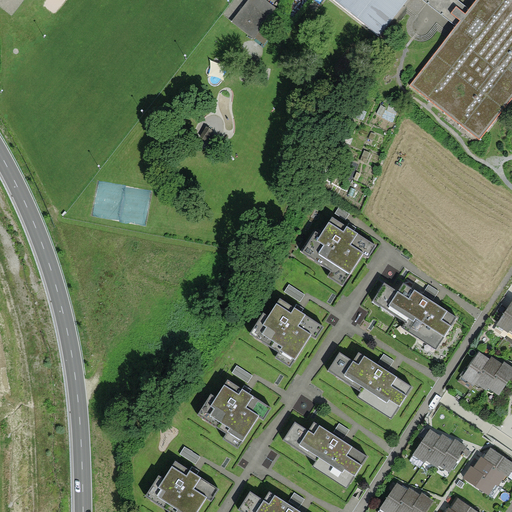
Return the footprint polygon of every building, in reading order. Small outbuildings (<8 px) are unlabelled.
[(250,0),(233,21),(255,39),(258,35),(267,43),(273,37),(263,29),(279,9),(268,0),(250,0)] [(334,0),(381,36),(411,0),(314,0),(315,1),(316,0),(334,0)] [(460,0),(424,0),(459,27),(411,86),(480,141),(511,101),(511,0),(480,0),(473,10),(460,0)] [(233,6),(227,11),(233,17),(238,12),(233,6)] [(344,283),(370,243),(332,219),(306,259),(344,283)] [(437,346),(454,318),(402,284),(396,293),(382,284),(376,293),(385,299),(378,309),(437,346)] [(292,363),(316,325),(279,300),(254,339),(292,363)] [(511,301),(505,311),(499,307),(490,319),(496,323),(507,331),(509,328),(511,323),(511,301)] [(392,414),(409,387),(357,353),(351,362),(337,353),(331,362),(340,368),(333,377),(392,414)] [(389,368),(395,360),(386,353),(380,361),(389,368)] [(461,376),(472,383),(474,380),(487,361),(477,354),(461,376)] [(474,380),(484,388),(486,387),(499,367),(488,359),(487,361),(474,380)] [(239,364),(233,372),(249,383),(254,375),(239,364)] [(486,387),(497,394),(511,373),(511,370),(501,364),(499,367),(486,387)] [(239,444),(264,406),(226,381),(201,419),(239,444)] [(347,484),(364,456),(312,423),(306,431),(292,422),(286,432),(295,437),(288,447),(347,484)] [(341,423),(335,432),(345,438),(351,429),(341,423)] [(414,453),(425,461),(426,458),(440,438),(429,431),(414,453)] [(426,458),(437,466),(438,464),(452,444),(441,437),(440,438),(426,458)] [(438,464),(450,472),(465,449),(454,441),(452,444),(438,464)] [(181,455),(199,462),(202,454),(185,447),(181,455)] [(482,461),(502,474),(505,476),(511,466),(489,451),(482,461)] [(472,471),(492,484),(494,486),(502,474),(482,461),(480,460),(472,471)] [(165,511),(195,511),(212,486),(174,461),(148,501),(165,511)] [(492,484),(472,471),(470,469),(462,480),(485,495),(492,484)] [(379,508),(384,511),(391,511),(405,493),(394,486),(379,508)] [(391,511),(407,511),(416,499),(405,492),(405,493),(391,511)] [(295,511),(266,494),(261,502),(247,493),(241,503),(249,508),(247,511),(295,511)] [(294,493),(291,503),(302,507),(305,496),(294,493)] [(407,511),(424,511),(430,504),(418,496),(416,499),(407,511)] [(450,511),(473,511),(457,501),(450,511)]
